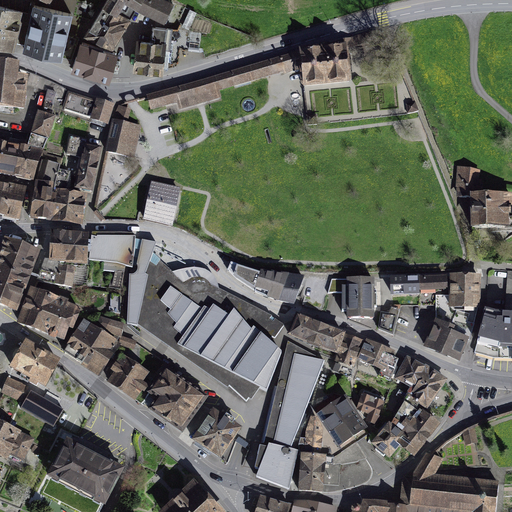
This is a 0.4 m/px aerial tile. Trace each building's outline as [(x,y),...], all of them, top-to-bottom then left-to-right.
[(140,0),(104,0),(103,4),(118,12),(119,10),(131,17),(136,8),(140,0)] [(163,23),(175,3),(170,0),(140,0),(136,8),(163,23)] [(24,9),(0,2),(0,44),(14,48),(16,42),(19,29),(24,9)] [(71,59),(79,38),(68,31),(73,11),(34,2),(26,31),(19,29),(16,42),(24,44),(23,48),(71,59)] [(118,12),(103,4),(85,35),(113,50),(131,17),(119,10),(118,12)] [(150,39),(136,37),(134,69),(163,73),(164,67),(178,62),(180,49),(200,52),(204,50),(206,57),(259,40),(188,8),(177,30),(173,30),(173,27),(152,25),(150,39)] [(80,40),(71,68),(109,80),(118,52),(80,40)] [(326,47),(300,52),(302,68),(303,86),(353,80),(347,44),(326,47)] [(278,58),(147,96),(150,111),(171,105),(177,104),(179,110),(200,104),(222,98),(221,92),(266,78),(302,68),(300,52),(278,58)] [(20,62),(0,60),(0,106),(25,110),(28,75),(18,73),(20,62)] [(90,118),(96,100),(68,91),(62,110),(90,118)] [(90,120),(108,126),(115,105),(96,99),(96,100),(90,118),(90,120)] [(408,114),(417,113),(413,103),(405,104),(408,114)] [(113,119),(128,123),(131,109),(119,105),(117,110),(115,114),(113,119)] [(56,116),(38,110),(31,134),(32,134),(48,139),(49,139),(56,116)] [(128,123),(113,119),(107,152),(134,159),(139,135),(141,126),(128,123)] [(0,173),(33,181),(43,150),(48,139),(32,134),(29,141),(22,140),(21,141),(11,139),(12,134),(0,131),(0,173)] [(93,193),(102,147),(87,144),(88,140),(70,136),(66,155),(81,158),(74,189),(93,193)] [(59,170),(60,164),(42,160),(37,181),(36,181),(29,219),(52,222),(57,192),(53,192),(59,170)] [(477,179),(478,171),(458,167),(454,188),(472,192),(480,192),(482,181),(476,180),(477,179)] [(53,192),(57,192),(58,189),(66,190),(70,173),(59,170),(53,192)] [(27,186),(0,180),(0,216),(20,221),(27,186)] [(158,183),(152,182),(143,220),(173,228),(180,188),(158,183)] [(58,189),(57,192),(52,222),(82,226),(88,194),(66,190),(58,189)] [(472,227),(511,227),(511,213),(511,207),(511,206),(511,192),(480,192),(472,192),(472,227)] [(89,232),(51,231),(49,260),(52,260),(52,262),(59,262),(59,265),(76,266),(85,267),(85,265),(87,265),(88,252),(90,252),(91,241),(89,241),(89,232)] [(133,237),(133,234),(125,232),(92,232),(91,241),(90,252),(89,261),(104,262),(103,271),(115,272),(112,288),(121,290),(124,273),(125,273),(127,266),(133,267),(134,249),(140,250),(142,240),(136,239),(136,237),(133,237)] [(41,250),(5,237),(0,249),(0,306),(17,313),(41,250)] [(156,243),(142,240),(140,250),(137,265),(138,268),(137,271),(134,274),(132,275),(129,275),(127,324),(139,326),(248,402),(259,389),(267,392),(282,354),(271,344),(284,325),(272,316),(215,287),(214,282),(210,278),(206,275),(200,273),(194,273),(184,275),(178,277),(160,260),(156,265),(150,262),(156,243)] [(49,260),(44,260),(37,281),(72,288),(76,266),(59,265),(59,262),(52,262),(52,260),(49,260)] [(279,302),(295,305),(296,301),(304,276),(289,274),(261,270),(260,272),(231,263),(229,267),(227,271),(238,280),(255,292),(279,302)] [(480,307),(481,275),(450,274),(450,296),(449,308),(480,307)] [(448,290),(447,275),(420,276),(420,291),(448,290)] [(420,291),(420,276),(390,277),(391,295),(420,294),(420,291)] [(374,278),(347,278),(347,280),(332,280),(328,294),(342,293),(342,312),(347,312),(348,319),(374,319),(374,278)] [(31,287),(16,324),(65,342),(69,329),(73,330),(81,308),(68,303),(69,300),(60,297),(59,298),(31,287)] [(424,347),(459,362),(470,339),(480,307),(449,308),(450,296),(436,296),(436,318),(424,347)] [(378,331),(393,335),(401,306),(393,305),(389,314),(381,313),(378,331)] [(474,353),(493,359),(511,359),(511,312),(505,312),(499,312),(485,308),(483,315),(484,315),(474,353)] [(297,313),(288,335),(308,343),(307,345),(319,349),(319,348),(338,355),(345,334),(346,332),(321,324),(297,313)] [(124,324),(100,316),(96,327),(103,331),(118,341),(119,338),(120,338),(121,336),(124,324)] [(63,352),(82,364),(103,331),(96,327),(84,320),(63,352)] [(103,331),(82,364),(81,366),(99,378),(121,345),(119,343),(117,342),(118,341),(103,331)] [(356,360),(364,341),(345,334),(338,355),(332,372),(351,378),(357,361),(356,360)] [(137,341),(121,336),(120,338),(119,343),(121,345),(128,348),(134,350),(137,341)] [(391,381),(399,360),(393,357),(395,351),(366,339),(358,360),(381,370),(379,376),(391,381)] [(290,449),(324,362),(289,342),(263,448),(260,447),(255,469),(260,470),(256,477),(288,489),(297,451),(290,449)] [(25,343),(11,368),(31,379),(29,382),(36,386),(38,383),(44,386),(58,363),(25,343)] [(107,383),(135,402),(142,391),(143,392),(148,385),(144,382),(150,373),(123,354),(117,363),(116,363),(111,370),(114,372),(107,383)] [(395,379),(410,388),(407,393),(409,394),(408,395),(400,390),(396,396),(404,402),(416,410),(419,405),(427,410),(446,383),(448,380),(425,365),(425,366),(407,357),(395,379)] [(182,433),(206,398),(166,370),(150,393),(158,398),(154,404),(150,410),(182,433)] [(41,421),(52,398),(8,377),(0,393),(21,403),(18,410),(41,421)] [(363,394),(362,394),(356,410),(361,412),(360,413),(366,420),(365,421),(378,426),(381,417),(379,416),(385,402),(383,401),(385,398),(364,391),(363,394)] [(338,448),(368,429),(346,395),(316,415),(338,448)] [(416,410),(404,402),(391,424),(404,434),(397,443),(401,446),(414,458),(441,423),(420,409),(419,412),(416,410)] [(221,460),(243,428),(213,408),(192,441),(221,460)] [(0,420),(0,456),(8,461),(10,456),(23,462),(35,439),(21,433),(22,431),(0,420)] [(371,444),(389,460),(401,446),(397,443),(404,434),(391,424),(388,422),(371,444)] [(475,426),(462,432),(464,442),(465,446),(475,444),(478,444),(475,426)] [(300,454),(301,454),(321,455),(321,440),(322,440),(322,432),(306,431),(306,439),(300,439),(299,445),(298,445),(298,448),(300,454)] [(46,476),(105,507),(125,468),(67,438),(46,476)] [(366,458),(356,442),(334,457),(327,457),(324,493),(331,493),(346,490),(355,488),(363,485),(368,482),(371,477),(372,472),(371,467),(366,459),(366,458)] [(386,501),(384,511),(496,511),(499,482),(488,480),(488,474),(469,471),(468,478),(436,475),(441,465),(444,460),(432,456),(427,453),(413,474),(410,503),(386,501)] [(324,493),(327,457),(326,455),(321,455),(301,454),(298,492),(324,494),(324,493)] [(9,468),(0,464),(0,479),(4,481),(9,468)] [(224,511),(194,480),(159,511),(224,511)] [(255,511),(289,511),(292,504),(261,496),(255,511)] [(291,511),(337,511),(338,507),(307,500),(294,500),(291,511)] [(352,511),(384,511),(386,501),(363,500),(361,507),(359,505),(354,504),(351,507),(352,511)]
